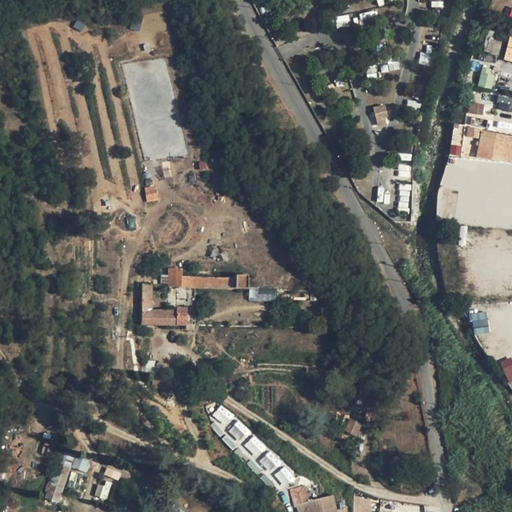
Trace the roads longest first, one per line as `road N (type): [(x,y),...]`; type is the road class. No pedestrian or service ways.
road 1 (unclassified): [(451,511),(425,323),(407,275),(241,0)]
road 2 (track): [(450,508),(361,485),(190,359),(183,377),(212,474)]
road 3 (track): [(267,511),(256,491),(42,405),(0,346)]
